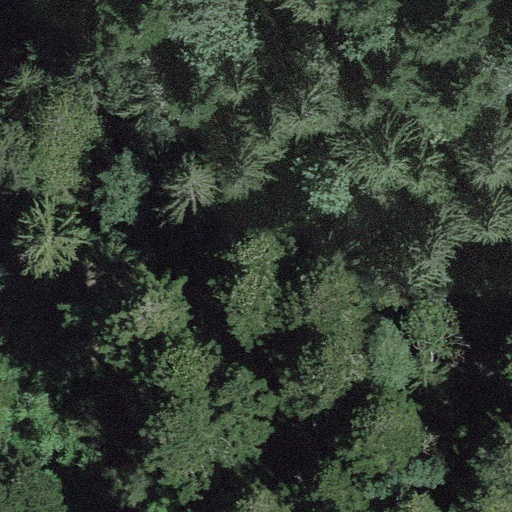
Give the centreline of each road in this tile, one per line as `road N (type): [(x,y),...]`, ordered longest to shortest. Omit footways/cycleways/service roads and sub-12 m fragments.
road 1 (track): [(227,311),(409,351),(511,362)]
road 2 (track): [(0,257),(227,311)]
